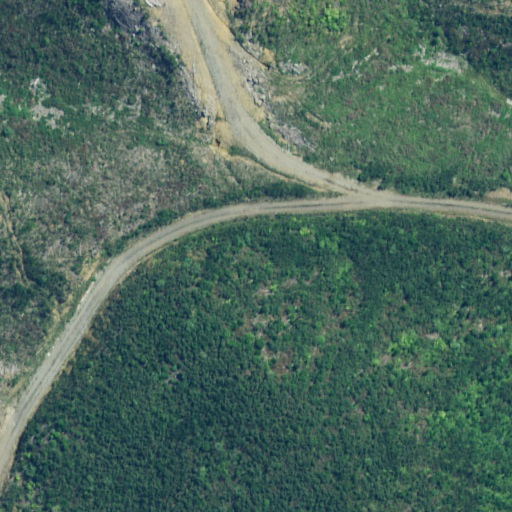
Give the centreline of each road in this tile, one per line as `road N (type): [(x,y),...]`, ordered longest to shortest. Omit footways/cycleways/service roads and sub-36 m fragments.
road 1 (track): [(511,242),(434,215),(273,232),(117,282)]
road 2 (track): [(0,455),(13,417),(117,282)]
